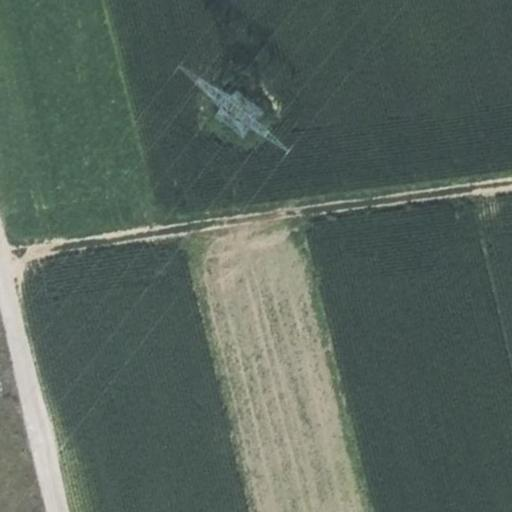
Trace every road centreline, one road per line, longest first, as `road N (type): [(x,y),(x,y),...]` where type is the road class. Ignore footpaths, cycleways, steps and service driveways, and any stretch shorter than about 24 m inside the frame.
road 1 (track): [(7,262),(511,184)]
road 2 (track): [(58,511),(0,232)]
